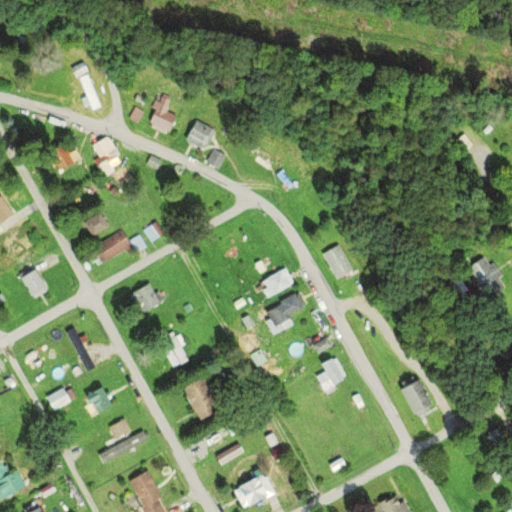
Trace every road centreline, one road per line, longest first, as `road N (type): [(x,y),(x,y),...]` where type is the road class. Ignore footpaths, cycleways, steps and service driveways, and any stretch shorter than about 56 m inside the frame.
road 1 (residential): [(0,100),(125,136),(258,201),(297,239),(340,309),(446,511)]
road 2 (residential): [(213,511),(0,127)]
road 3 (residential): [(0,345),(258,201)]
road 4 (residential): [(310,511),(511,399)]
road 5 (residential): [(93,511),(0,338)]
road 6 (residential): [(125,136),(111,69),(42,0)]
